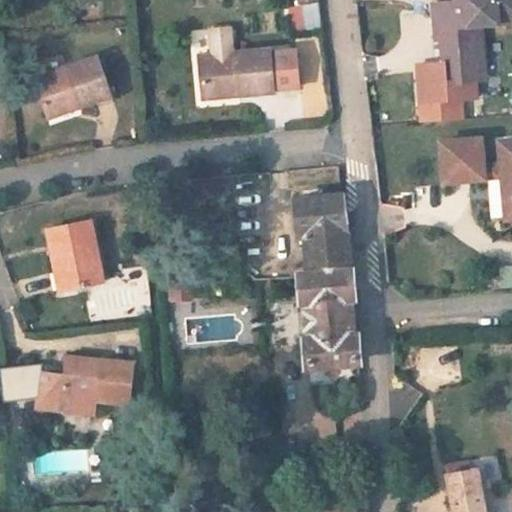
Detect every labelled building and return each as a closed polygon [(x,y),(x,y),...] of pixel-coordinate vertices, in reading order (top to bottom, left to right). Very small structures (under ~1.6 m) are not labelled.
[(293,0),(296,29),(323,27),(320,0),(293,0)] [(476,25),(511,22),(511,0),(450,0),(450,2),(428,4),(431,40),(436,40),(438,63),(413,65),(416,102),(472,97),(470,79),(480,78),(476,25)] [(261,45),(260,43),(223,47),(220,22),(201,24),(203,49),(190,51),(195,90),(233,86),(234,92),(266,88),(265,86),(261,45)] [(289,83),(284,42),(261,45),(265,86),(289,83)] [(107,94),(93,52),(30,74),(42,110),(73,98),(75,105),(107,94)] [(234,92),(233,86),(195,90),(195,96),(234,92)] [(44,116),(75,105),(73,98),(42,110),(44,116)] [(499,173),(504,217),(511,215),(511,134),(495,136),(498,161),(480,163),(477,135),(437,140),(442,180),(499,173)] [(349,306),(342,235),(337,195),(288,201),(292,243),(301,243),(305,285),(297,286),(306,370),(355,365),(354,359),(353,342),(345,342),(344,320),(343,306),(349,306)] [(383,212),(385,229),(405,228),(404,210),(383,212)] [(104,278),(90,216),(48,225),(55,261),(61,260),(66,286),(104,278)] [(66,286),(61,260),(55,261),(50,263),(55,289),(66,286)] [(511,275),(501,276),(502,286),(511,285),(511,275)] [(130,403),(133,361),(62,356),(61,374),(36,372),(34,413),(71,415),(73,399),(94,401),(130,403)] [(94,417),(94,401),(73,399),(71,415),(94,417)] [(483,511),(476,470),(441,476),(447,511),(483,511)] [(346,511),(343,488),(295,493),(295,501),(268,503),(268,511),(346,511)]
